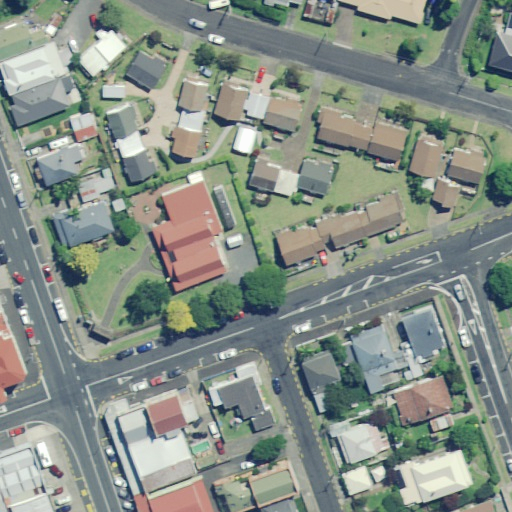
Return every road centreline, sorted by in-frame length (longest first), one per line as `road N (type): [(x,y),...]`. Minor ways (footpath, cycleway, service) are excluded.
road 1 (residential): [(163,0),(217,26),(437,86)]
road 2 (secondary): [(69,391),(0,193)]
road 3 (residential): [(264,323),(69,391)]
road 4 (residential): [(456,256),(264,323)]
road 5 (unclassified): [(332,511),(264,323)]
road 6 (residential): [(511,412),(456,256)]
road 7 (secondary): [(112,511),(69,391)]
